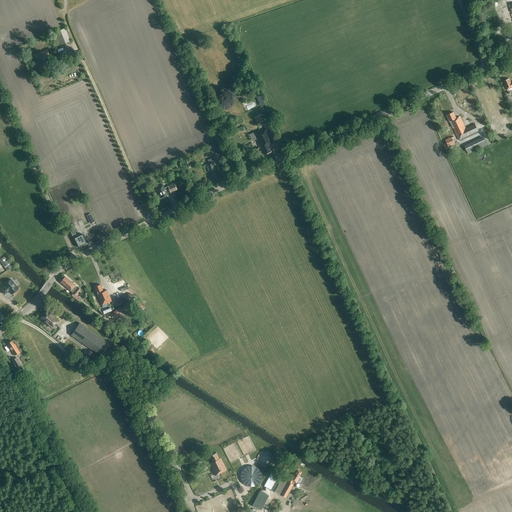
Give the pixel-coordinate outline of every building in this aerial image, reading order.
[(70,41),(65,28),(54,32),(60,45),(70,41)] [(51,59),(47,50),(33,55),(38,70),(44,67),(42,62),(51,59)] [(465,128),(460,116),(456,118),(453,112),(446,115),(449,122),(450,122),(459,140),(478,132),(475,124),(465,128)] [(263,122),(260,115),(254,117),(258,125),(263,122)] [(267,131),(266,128),(254,134),(260,149),(261,148),(264,155),(271,152),(268,145),(273,143),(268,132),(269,132),(269,130),(267,131)] [(445,140),(448,146),(454,144),(451,137),(445,140)] [(470,146),(473,152),(493,143),(490,137),(470,146)] [(211,149),(214,157),(207,160),(208,163),(212,161),(213,161),(220,158),(216,147),(211,149)] [(212,161),(208,163),(205,164),(212,179),(218,176),(214,167),(215,167),(213,161),(212,161)] [(177,190),(174,183),(167,186),(170,193),(177,190)] [(165,190),(163,185),(156,188),(160,198),(166,196),(164,190),(165,190)] [(83,234),(77,237),(75,232),(77,231),(74,225),(73,225),(72,224),(67,226),(78,247),(87,243),(83,234)] [(4,257),(0,259),(0,260),(7,270),(12,266),(4,257)] [(74,299),(77,296),(78,294),(77,293),(81,290),(78,287),(77,288),(75,286),(76,285),(65,276),(60,282),(73,293),(71,295),(74,299)] [(12,294),(19,289),(11,279),(4,284),(4,285),(0,288),(4,295),(9,291),(12,294)] [(97,295),(101,305),(111,301),(106,290),(103,292),(100,284),(94,287),(97,295)] [(130,293),(115,300),(118,306),(133,299),(130,293)] [(110,314),(112,318),(117,314),(118,316),(123,312),(120,307),(110,314)] [(47,310),(41,318),(52,327),(58,320),(47,310)] [(107,343),(79,323),(71,335),(99,355),(107,343)] [(11,351),(11,350),(14,355),(20,352),(15,344),(14,344),(12,341),(8,343),(10,347),(9,347),(11,351)] [(17,367),(20,366),(20,365),(16,358),(12,360),(17,367)] [(216,453),(209,456),(212,462),(209,463),(215,475),(226,470),(220,458),(219,459),(216,453)] [(289,482),(284,480),(276,475),(269,488),(286,497),(293,485),(291,483),(292,481),(296,483),(297,481),(299,483),(302,478),(299,477),(302,472),(296,469),(289,482)] [(188,494),(183,485),(184,485),(177,471),(172,474),(179,487),(178,488),(182,497),(188,494)]
